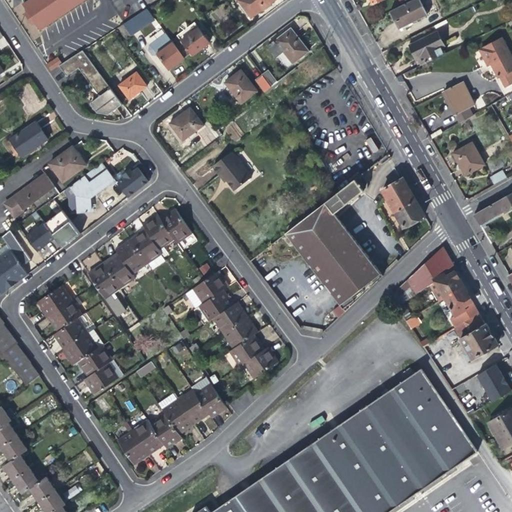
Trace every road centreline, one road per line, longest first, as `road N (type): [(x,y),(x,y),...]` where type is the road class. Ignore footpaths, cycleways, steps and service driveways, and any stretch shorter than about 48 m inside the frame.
road 1 (residential): [(136,500),(8,309),(15,293),(168,173)]
road 2 (secondary): [(451,218),(323,0)]
road 3 (residential): [(307,355),(168,173)]
road 4 (residential): [(136,500),(209,449),(307,355)]
road 5 (residential): [(132,125),(303,0)]
road 6 (residential): [(307,355),(451,218)]
road 7 (residential): [(132,125),(81,125),(66,116),(0,15)]
road 8 (secondary): [(511,325),(451,218)]
